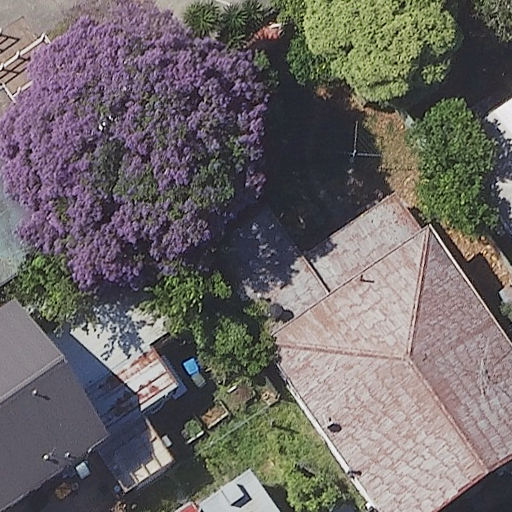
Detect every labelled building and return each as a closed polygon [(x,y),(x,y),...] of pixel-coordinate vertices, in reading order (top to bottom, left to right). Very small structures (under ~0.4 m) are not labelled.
[(511,106),(445,151),(511,250),(511,106)] [(452,511),(511,471),(511,376),(360,156),(201,265),(371,511),(452,511)] [(0,292),(46,262),(0,194),(0,292)] [(0,511),(28,511),(203,389),(148,311),(98,345),(45,383),(10,334),(0,341),(0,511)] [(313,511),(274,454),(188,511),(313,511)]
